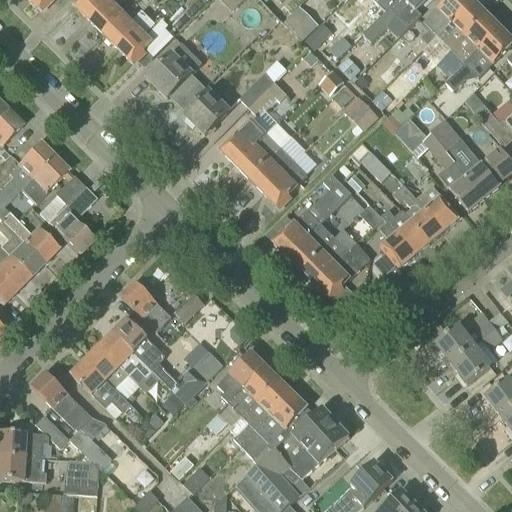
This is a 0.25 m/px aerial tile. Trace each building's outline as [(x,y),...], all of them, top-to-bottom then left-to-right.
[(27,0),(26,1),(39,15),(53,0),(27,0)] [(86,0),(75,11),(90,26),(115,0),(86,0)] [(115,0),(90,26),(103,39),(124,19),(116,11),(127,0),(115,0)] [(221,0),(234,14),(248,0),(221,0)] [(289,8),(280,0),(273,0),(267,6),(278,18),(289,8)] [(416,14),(427,4),(430,0),(401,0),(388,13),(368,32),(377,42),(397,22),(408,32),(420,19),(416,14)] [(388,13),(401,0),(386,0),(381,6),(388,13)] [(447,0),(422,25),(430,33),(421,42),(427,49),(473,4),(469,0),(447,0)] [(427,49),(428,49),(433,54),(435,56),(443,47),(450,54),(487,18),(473,4),(427,49)] [(317,28),(299,11),(283,26),(302,45),(317,28)] [(124,19),(103,39),(118,53),(149,22),(142,16),(131,26),(124,19)] [(500,31),(487,18),(450,54),(457,61),(463,67),(500,31)] [(154,28),(149,22),(118,53),(131,67),(152,45),(144,38),(154,28)] [(313,55),(332,37),(322,27),(304,45),(313,55)] [(511,42),(500,31),(463,67),(444,86),(453,95),(472,76),(478,82),(491,68),(511,47),(511,42)] [(346,55),(338,47),(331,54),(339,62),(346,55)] [(146,83),(166,103),(202,67),(182,48),(146,83)] [(319,62),(316,59),(311,54),(304,61),(312,69),(319,62)] [(350,84),(360,75),(347,62),(338,71),(350,84)] [(329,101),(343,88),(344,87),(333,75),(319,90),(329,101)] [(273,86),(264,77),(239,103),(247,112),(273,86)] [(362,92),(368,86),(362,79),(355,86),(362,92)] [(247,112),(257,122),(276,104),(279,107),(286,99),(273,86),(247,112)] [(346,90),(345,90),(333,102),(342,111),(354,99),(355,99),(346,90)] [(210,94),(201,103),(184,120),(204,139),(230,114),(210,94)] [(383,95),(373,105),(382,114),(392,104),(383,95)] [(511,101),(508,104),(511,108),(511,117),(502,126),(511,136),(511,101)] [(377,122),(359,104),(345,118),(362,135),(377,122)] [(483,110),(474,118),(490,136),(499,128),(491,119),(483,109),(483,110)] [(0,152),(22,130),(8,115),(0,122),(0,152)] [(385,126),(395,136),(403,128),(393,118),(385,126)] [(267,140),(251,124),(241,134),(221,155),(236,171),(267,140)] [(481,167),(460,143),(453,148),(438,131),(430,138),(484,205),(500,191),(498,188),(511,176),(511,166),(500,151),(481,167)] [(445,173),(438,179),(448,193),(468,217),(484,205),(430,138),(423,146),(445,173)] [(267,140),(236,171),(250,184),(281,154),(267,140)] [(20,193),(53,160),(39,146),(8,177),(12,181),(0,193),(0,212),(2,211),(20,193)] [(4,154),(0,157),(0,158),(4,163),(9,159),(4,154)] [(294,168),(293,166),(281,154),(250,184),(263,198),(294,168)] [(390,177),(370,156),(360,166),(381,187),(390,177)] [(53,160),(20,193),(21,194),(35,209),(46,198),(45,197),(67,175),(53,160)] [(429,177),(416,161),(406,170),(419,186),(429,177)] [(276,211),(297,190),(307,181),(299,173),(294,168),(263,198),(276,211)] [(330,194),(275,249),(288,262),(322,230),(320,228),(350,200),(330,179),(323,187),(330,194)] [(63,210),(83,191),(73,180),(54,200),(63,210)] [(357,181),(350,187),(360,197),(367,191),(357,181)] [(402,215),(429,249),(444,236),(416,204),(402,190),(392,200),(399,207),(403,204),(410,213),(405,218),(402,215)] [(432,190),(423,197),(416,204),(444,236),(459,224),(440,199),(432,190)] [(63,245),(79,260),(93,244),(74,225),(95,203),(83,191),(63,210),(54,200),(37,218),(44,225),(55,237),(63,245)] [(373,233),(382,224),(369,210),(360,220),(373,233)] [(414,261),(429,249),(402,215),(394,222),(388,214),(380,220),(386,228),(414,261)] [(44,225),(37,233),(36,232),(30,239),(8,217),(0,225),(9,233),(43,268),(58,254),(56,252),(63,245),(55,237),(44,225)] [(0,252),(29,283),(43,268),(9,233),(0,225),(0,224),(0,252)] [(389,243),(379,250),(398,274),(414,261),(386,228),(381,233),(389,243)] [(322,230),(288,262),(303,277),(344,235),(342,234),(334,242),(322,230)] [(316,290),(357,249),(344,235),(303,277),(316,290)] [(330,304),(370,263),(357,249),(316,290),(330,304)] [(0,280),(15,296),(29,283),(0,252),(0,280)] [(157,284),(151,279),(148,283),(154,288),(157,284)] [(0,308),(2,310),(15,296),(0,280),(0,308)] [(171,322),(170,320),(135,286),(120,302),(156,337),(171,322)] [(511,287),(500,297),(511,312),(511,287)] [(192,298),(174,317),(184,327),(203,308),(192,298)] [(450,369),(474,350),(506,325),(500,316),(476,335),(473,331),(464,338),(458,330),(434,348),(450,369)] [(153,376),(171,394),(176,390),(178,387),(158,367),(164,361),(148,344),(126,322),(112,337),(153,376)] [(490,371),(489,370),(498,363),(489,353),(511,334),(511,331),(506,325),(474,350),(450,369),(467,389),(490,371)] [(433,344),(445,335),(439,328),(427,337),(433,344)] [(231,343),(239,351),(249,341),(236,329),(231,335),(231,343)] [(99,350),(120,371),(128,379),(135,372),(146,383),(153,376),(112,337),(99,350)] [(84,364),(114,393),(128,379),(120,371),(99,350),(84,364)] [(207,388),(211,384),(224,370),(209,356),(192,373),(207,388)] [(250,356),(216,390),(224,396),(220,400),(228,407),(264,370),(250,356)] [(84,364),(70,378),(105,413),(111,407),(121,417),(129,409),(124,404),(115,394),(114,393),(84,364)] [(215,439),(227,427),(232,431),(278,383),(264,370),(228,407),(206,429),(215,439)] [(193,403),(207,388),(192,373),(182,383),(186,387),(175,398),(186,409),(192,403),(193,403)] [(67,427),(77,437),(80,434),(91,422),(81,413),(46,376),(30,391),(67,427)] [(511,385),(508,381),(484,401),(500,421),(511,411),(511,385)] [(292,397),(278,383),(232,431),(229,434),(235,440),(233,443),(241,451),(292,397)] [(136,402),(131,397),(124,404),(129,409),(136,402)] [(241,451),(252,463),(284,434),(307,411),(292,397),(241,451)] [(186,409),(175,398),(164,409),(175,420),(186,409)] [(511,411),(500,421),(511,436),(511,411)] [(349,441),(348,440),(322,412),(291,440),(245,481),(273,511),(286,511),(299,501),(290,491),(299,482),(301,484),(349,441)] [(145,426),(146,427),(153,433),(160,426),(152,418),(145,426)] [(49,443),(60,454),(69,445),(44,420),(35,429),(45,439),(28,438),(0,436),(0,442),(0,459),(41,463),(42,448),(48,449),(49,443)] [(154,434),(153,433),(146,427),(142,432),(142,437),(147,442),(154,434)] [(91,444),(80,434),(77,437),(69,445),(92,467),(99,474),(100,475),(102,473),(111,464),(91,444)] [(0,483),(25,486),(46,487),(47,478),(40,477),(41,463),(0,459),(0,483)] [(170,475),(179,484),(193,469),(184,460),(170,475)] [(363,511),(392,484),(373,465),(350,488),(352,490),(329,511),(361,511),(363,511)] [(96,500),(99,474),(92,467),(89,467),(68,466),(64,482),(64,498),(96,500)] [(182,489),(192,499),(209,482),(199,472),(182,489)] [(400,493),(380,511),(410,511),(415,508),(400,493)] [(149,511),(158,504),(149,495),(136,508),(135,511),(149,511)] [(48,498),(46,511),(57,511),(59,499),(48,498)] [(57,511),(72,511),(74,501),(59,499),(57,511)] [(191,505),(189,502),(187,500),(186,501),(197,511),(208,511),(217,505),(214,502),(209,500),(203,499),(197,501),(191,505)] [(211,511),(214,510),(214,511),(225,511),(226,499),(218,506),(217,505),(208,511),(211,511)] [(197,511),(186,501),(179,508),(182,511),(197,511)]
